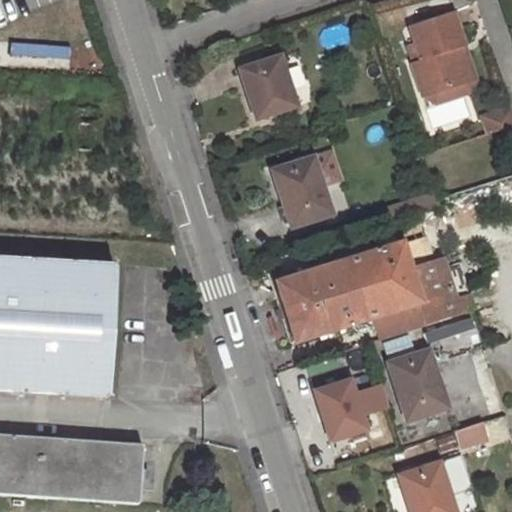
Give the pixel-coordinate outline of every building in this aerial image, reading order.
[(444,52),(459,48),(463,47),(452,11),(410,25),(422,61),(411,64),(422,97),(456,86),(444,52)] [(422,61),(410,25),(399,28),(411,64),(422,61)] [(470,81),(459,48),(444,52),(456,86),(470,81)] [(277,74),(283,71),(279,57),(240,70),(256,118),(288,107),(277,74)] [(295,105),(283,71),(277,74),(288,107),(295,105)] [(74,148),(96,148),(97,109),(55,108),(55,130),(74,131),(74,148)] [(510,122),(506,110),(488,116),(492,128),(510,122)] [(311,178),(318,176),(313,158),(273,171),(291,226),(323,216),(311,178)] [(331,213),(318,176),(311,178),(323,216),(331,213)] [(437,206),(434,195),(415,201),(419,213),(437,206)] [(392,208),(396,220),(419,213),(415,201),(392,208)] [(392,208),(381,212),(385,224),(396,220),(392,208)] [(409,269),(437,261),(429,235),(401,243),(409,269)] [(426,326),(459,316),(444,266),(442,260),(437,261),(409,269),(401,243),(326,267),(276,282),(284,307),(287,317),(294,340),(366,318),(371,334),(387,329),(386,326),(414,317),(410,305),(419,302),(422,314),(426,326)] [(0,392),(138,400),(146,265),(0,256),(0,392)] [(456,263),(472,312),(476,310),(474,301),(491,295),(479,256),(456,263)] [(274,274),(276,282),(326,267),(324,259),(274,274)] [(444,266),(459,316),(472,312),(456,263),(444,266)] [(414,317),(422,314),(419,302),(410,305),(414,317)] [(278,319),(287,317),(284,307),(275,309),(277,314),(278,319)] [(433,381),(439,379),(430,350),(388,363),(407,420),(442,409),(433,381)] [(448,407),(439,379),(433,381),(442,409),(448,407)] [(350,382),(314,394),(330,444),(366,432),(361,418),(388,409),(382,387),(354,396),(350,382)] [(491,434),(487,423),(472,429),(475,439),(491,434)] [(454,435),(440,439),(444,451),(457,446),(454,435)] [(0,496),(144,505),(148,446),(0,436),(0,496)] [(448,511),(445,498),(450,496),(471,489),(460,455),(400,475),(411,511),(448,511)] [(454,511),(450,496),(445,498),(448,511),(454,511)]
